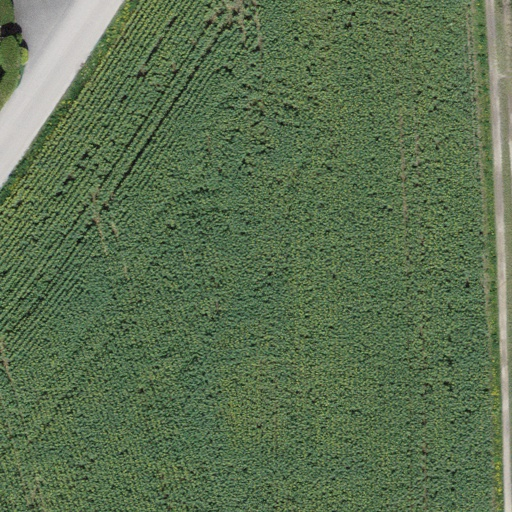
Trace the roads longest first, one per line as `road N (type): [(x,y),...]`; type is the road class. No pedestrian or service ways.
road 1 (track): [(511,326),(501,0)]
road 2 (residential): [(0,148),(101,0)]
